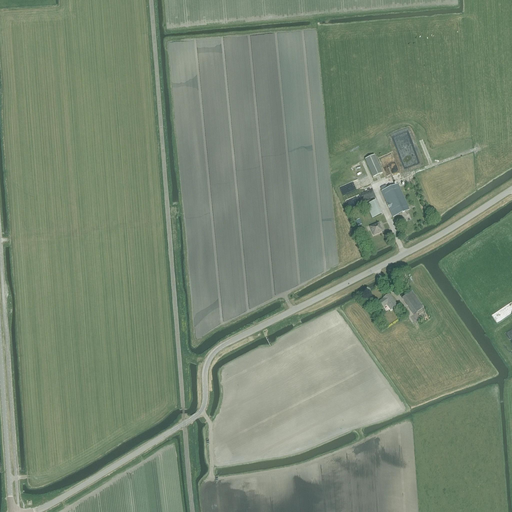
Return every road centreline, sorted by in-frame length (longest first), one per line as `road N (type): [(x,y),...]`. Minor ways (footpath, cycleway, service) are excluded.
road 1 (unclassified): [(29,511),(198,414),(206,363),(218,347),(428,241),(511,188)]
road 2 (tertiary): [(11,511),(0,353)]
